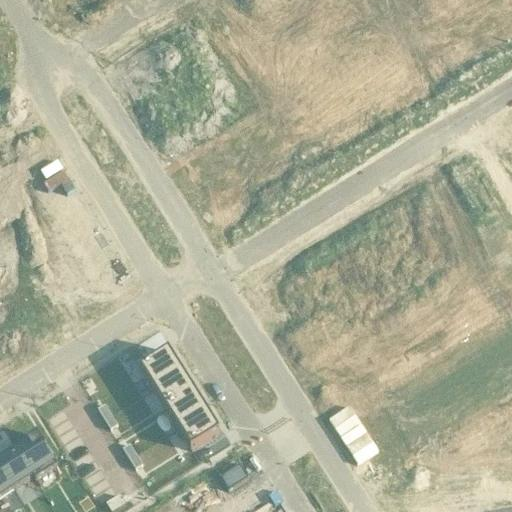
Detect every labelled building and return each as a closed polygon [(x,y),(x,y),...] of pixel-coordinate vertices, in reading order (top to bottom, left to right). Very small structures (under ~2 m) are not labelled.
[(168,354),(140,372),(153,392),(182,374),(168,354)] [(182,374),(153,392),(165,412),(194,394),(182,374)] [(194,394),(165,412),(178,432),(207,414),(194,394)] [(105,408),(98,413),(104,423),(111,419),(105,408)] [(207,414),(178,432),(191,453),(220,435),(207,414)] [(111,419),(104,423),(111,433),(118,429),(111,419)] [(37,438),(16,451),(34,480),(33,481),(36,484),(36,483),(57,470),(37,438)] [(130,448),(123,452),(129,463),(136,458),(130,448)] [(16,451),(0,461),(0,469),(14,493),(33,481),(34,480),(16,451)] [(136,458),(129,463),(136,473),(143,469),(136,458)] [(240,467),(219,480),(228,494),(249,481),(240,467)] [(0,469),(0,501),(14,493),(0,469)] [(204,482),(197,486),(203,496),(210,492),(204,482)] [(197,486),(190,491),(196,501),(203,496),(197,486)] [(120,498),(106,507),(109,511),(118,511),(125,507),(120,498)]
